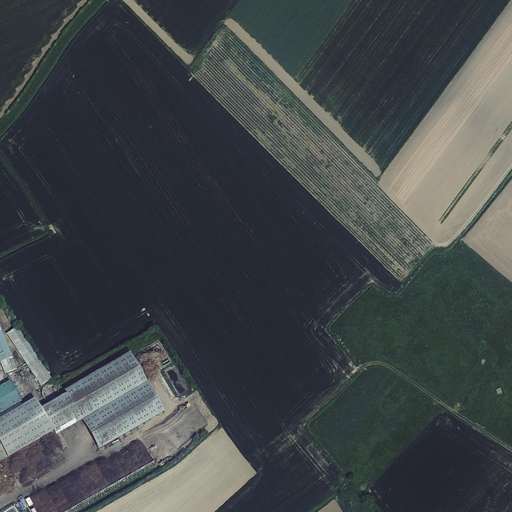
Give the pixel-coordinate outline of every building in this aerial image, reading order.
[(0,360),(6,378),(16,374),(0,328),(0,360)] [(52,382),(18,329),(8,336),(41,389),(52,382)] [(64,393),(66,396),(40,410),(52,433),(55,438),(81,423),(82,425),(148,388),(129,356),(64,393)] [(0,462),(13,455),(52,433),(40,410),(34,401),(23,407),(10,384),(0,389),(0,462)] [(148,388),(82,425),(98,453),(163,415),(148,388)]
